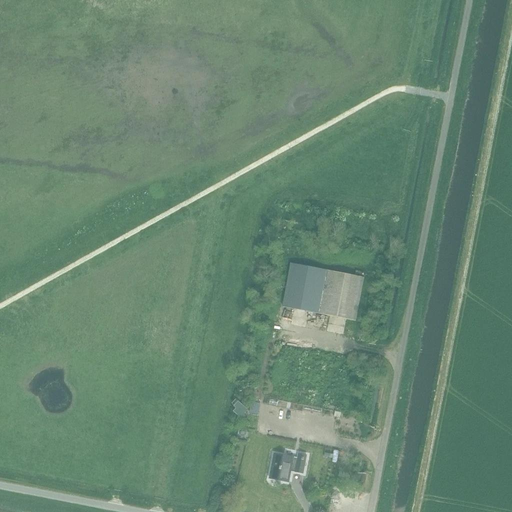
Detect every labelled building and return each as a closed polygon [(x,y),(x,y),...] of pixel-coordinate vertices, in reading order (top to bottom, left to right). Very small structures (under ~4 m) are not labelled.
[(283,307),(320,314),(329,271),(291,263),(283,307)] [(329,271),(320,314),(354,320),(362,277),(329,271)] [(251,401),(249,413),(258,414),(260,403),(251,401)] [(239,403),(235,407),(237,409),(235,413),(243,420),(246,417),(244,415),(248,410),(239,403)] [(269,478),(289,482),(291,471),(303,473),(306,456),(298,454),(297,458),(274,454),(269,478)]
